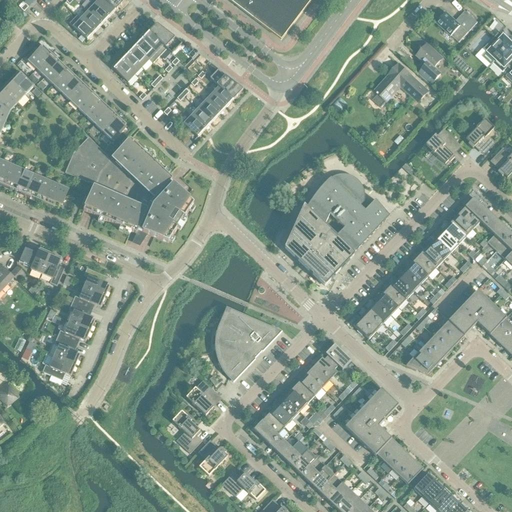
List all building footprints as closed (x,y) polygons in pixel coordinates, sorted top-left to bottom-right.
[(101,0),(99,0),(94,6),(108,20),(115,12),(101,0)] [(101,0),(115,12),(125,2),(122,0),(101,0)] [(225,0),(280,41),(311,0),(225,0)] [(90,3),(83,10),(87,13),(101,27),(108,20),(94,6),(90,3)] [(459,44),(477,24),(465,12),(459,18),(460,19),(456,24),(446,15),(437,25),(451,38),(451,37),(459,44)] [(87,13),(80,21),(94,34),(101,27),(87,13)] [(76,17),(69,25),(87,42),(94,34),(80,21),(76,17)] [(148,34),(166,51),(171,55),(181,45),(169,36),(169,37),(163,32),(163,31),(156,26),(148,34)] [(488,50),(481,58),(491,67),(493,65),(493,64),(496,61),(511,45),(506,40),(505,41),(498,35),(489,27),(486,30),(495,38),(495,39),(486,48),(488,50)] [(148,34),(141,41),(159,58),(166,51),(148,34)] [(141,41),(134,48),(149,62),(152,65),(159,58),(141,41)] [(496,61),(493,64),(503,74),(506,70),(507,69),(510,71),(511,67),(511,45),(496,61)] [(442,75),(434,68),(442,60),(427,46),(416,57),(426,66),(418,75),(431,87),(442,75)] [(36,71),(51,56),(42,47),(36,54),(34,52),(25,61),(36,71)] [(149,62),(134,48),(127,55),(142,69),(149,62)] [(142,69),(127,55),(120,63),(135,76),(142,69)] [(51,56),(36,71),(45,79),(59,64),(51,56)] [(135,76),(120,63),(113,71),(127,84),(135,76)] [(59,64),(45,79),(53,87),(68,72),(59,64)] [(380,109),(400,88),(414,101),(424,90),(409,77),(409,76),(398,66),(374,93),(377,96),(372,102),(380,109)] [(76,80),(68,72),(53,87),(62,95),(76,80)] [(218,88),(232,102),(242,91),(235,86),(234,86),(228,82),(228,81),(217,72),(209,80),(218,88)] [(9,82),(24,97),(33,88),(17,73),(9,82)] [(76,80),(62,95),(70,103),(85,88),(76,80)] [(24,97),(9,82),(0,92),(16,106),(24,97)] [(85,88),(70,103),(79,111),(93,96),(85,88)] [(218,88),(211,96),(225,109),(232,102),(218,88)] [(16,106),(0,92),(0,91),(0,106),(10,113),(16,106)] [(511,97),(509,95),(502,103),(506,107),(511,100),(511,97)] [(93,96),(79,111),(87,119),(102,104),(93,96)] [(225,109),(211,96),(204,103),(218,116),(225,109)] [(204,103),(197,110),(211,124),(218,116),(204,103)] [(110,112),(102,104),(87,119),(96,127),(110,112)] [(10,113),(0,106),(0,118),(6,121),(10,113)] [(197,110),(190,118),(204,131),(211,124),(197,110)] [(119,120),(110,112),(96,127),(104,135),(119,120)] [(204,131),(190,118),(183,125),(197,139),(204,131)] [(126,126),(119,120),(104,135),(111,142),(111,141),(113,143),(125,131),(123,129),(126,126)] [(484,153),(485,154),(495,143),(495,142),(493,144),(487,137),(493,130),(487,124),(484,121),(478,127),(478,126),(475,129),(476,129),(465,140),(469,144),(467,145),(472,150),(473,148),(474,147),(482,155),(484,153)] [(449,163),(454,159),(452,157),(451,156),(451,157),(449,155),(457,146),(458,147),(442,131),(441,131),(442,132),(436,139),(434,137),(428,144),(425,147),(431,152),(430,153),(433,155),(444,165),(448,162),(449,163)] [(94,186),(82,212),(136,235),(145,239),(147,236),(167,245),(168,244),(167,243),(171,238),(172,238),(177,229),(176,229),(183,220),(188,213),(188,212),(191,207),(192,208),(193,206),(169,184),(172,181),(129,141),(110,162),(88,141),(78,151),(91,164),(94,166),(91,170),(89,168),(71,160),(66,174),(94,186)] [(497,173),(501,178),(503,176),(506,179),(511,173),(511,154),(508,158),(501,152),(503,150),(503,149),(491,161),(492,162),(492,161),(501,169),(499,171),(498,172),(497,173)] [(1,163),(0,165),(0,185),(4,187),(12,167),(1,163)] [(410,177),(414,173),(405,165),(401,169),(410,177)] [(12,167),(4,187),(15,192),(23,172),(12,167)] [(34,177),(23,172),(15,192),(26,196),(34,177)] [(303,207),(284,250),(324,289),(355,256),(353,255),(389,217),(374,201),(370,206),(364,202),(364,197),(363,191),(361,186),(357,182),(353,178),(348,176),(342,176),(337,176),(332,178),(327,181),(321,189),(316,194),(312,200),(308,206),(306,210),(303,207)] [(34,177),(26,196),(37,201),(45,182),(34,177)] [(56,186),(45,182),(37,201),(48,206),(56,186)] [(65,190),(56,186),(48,206),(57,210),(59,206),(61,207),(68,192),(65,191),(65,190)] [(489,233),(498,223),(473,199),(464,209),(479,223),(489,233)] [(464,209),(457,216),(472,231),(479,223),(464,209)] [(457,216),(449,224),(465,239),(472,231),(457,216)] [(498,223),(489,233),(493,237),(486,244),(496,253),(511,236),(498,223)] [(449,224),(442,232),(457,247),(465,239),(449,224)] [(442,232),(435,240),(450,254),(457,247),(442,232)] [(145,239),(136,235),(132,245),(139,248),(145,239)] [(511,236),(496,253),(504,261),(511,253),(511,236)] [(450,254),(435,240),(427,248),(442,262),(450,254)] [(427,248),(420,256),(435,270),(442,262),(427,248)] [(24,250),(19,262),(31,268),(30,271),(41,276),(50,255),(39,250),(37,256),(24,250)] [(50,255),(41,276),(51,280),(49,285),(56,288),(65,268),(59,265),(61,259),(50,255)] [(435,270),(420,256),(412,264),(427,278),(435,270)] [(482,258),(477,264),(481,268),(487,262),(482,258)] [(427,278),(412,264),(405,272),(420,286),(427,278)] [(17,267),(9,275),(0,266),(0,293),(13,279),(18,283),(25,275),(17,267)] [(490,268),(486,272),(490,276),(494,272),(490,268)] [(83,289),(104,299),(109,288),(104,285),(106,279),(86,270),(83,277),(88,279),(83,289)] [(420,286),(405,272),(397,279),(412,294),(420,286)] [(499,285),(503,280),(498,276),(494,280),(499,285)] [(397,279),(390,287),(405,302),(412,294),(397,279)] [(507,284),(503,280),(499,285),(503,289),(507,284)] [(405,302),(390,287),(382,295),(397,310),(405,302)] [(104,299),(83,289),(79,300),(74,298),(71,305),(91,313),(94,307),(100,309),(104,299)] [(476,292),(448,322),(464,337),(476,325),(489,337),(504,321),(505,320),(476,292)] [(397,310),(382,295),(375,303),(390,317),(397,310)] [(390,317),(375,303),(367,311),(383,325),(390,317)] [(91,313),(71,305),(68,311),(73,313),(68,324),(90,333),(94,322),(89,320),(91,313)] [(215,339),(214,348),(216,357),(219,366),(223,374),(227,379),(228,380),(233,384),(238,379),(254,361),(260,353),(262,353),(281,334),(277,332),(269,328),(255,322),(256,322),(244,316),(243,317),(241,316),(226,310),(225,312),(224,313),(217,329),(215,339)] [(383,325),(367,311),(360,319),(375,333),(383,325)] [(375,333),(360,319),(352,327),(357,332),(356,332),(361,337),(362,336),(367,341),(375,333)] [(511,328),(504,321),(489,337),(497,344),(511,328)] [(464,337),(448,322),(441,330),(457,345),(464,337)] [(90,333),(68,324),(64,334),(59,332),(57,339),(77,348),(79,341),(85,344),(90,333)] [(511,343),(511,328),(497,344),(504,352),(511,343)] [(457,345),(441,330),(433,338),(449,353),(457,345)] [(433,338),(425,346),(441,361),(449,353),(433,338)] [(77,348),(57,339),(54,346),(58,348),(54,358),(75,367),(79,356),(74,354),(77,348)] [(327,358),(323,361),(334,371),(337,367),(342,371),(350,362),(333,346),(325,356),(327,358)] [(441,361),(425,346),(418,354),(434,369),(441,361)] [(434,369),(418,354),(405,367),(427,377),(434,369)] [(75,367),(54,358),(49,369),(45,367),(41,374),(62,382),(64,376),(70,378),(75,367)] [(334,371),(323,361),(321,359),(313,368),(328,382),(337,374),(334,371)] [(313,368),(306,376),(321,390),(328,382),(313,368)] [(321,390),(306,376),(298,383),(314,398),(321,390)] [(218,384),(213,378),(209,380),(213,387),(218,384)] [(350,379),(346,383),(349,387),(353,390),(357,386),(353,382),(350,379)] [(314,398),(298,383),(291,391),(306,406),(314,398)] [(9,385),(6,387),(0,391),(0,402),(5,409),(19,399),(9,385)] [(219,399),(207,387),(207,388),(208,389),(203,395),(196,388),(185,399),(191,405),(194,408),(205,418),(208,414),(210,415),(214,411),(212,409),(213,409),(210,407),(218,399),(219,400),(219,399)] [(291,391),(284,399),(299,413),(306,406),(291,391)] [(373,456),(389,439),(378,428),(397,407),(380,391),(344,429),(373,456)] [(299,413),(284,399),(276,407),(291,421),(299,413)] [(291,421),(276,407),(269,415),(284,429),(291,421)] [(191,422),(181,413),(172,423),(178,428),(177,428),(180,431),(184,435),(176,443),(189,455),(189,456),(202,442),(201,442),(197,439),(201,434),(199,433),(189,424),(191,422)] [(284,429),(269,415),(262,422),(277,437),(284,429)] [(277,437),(262,422),(261,422),(252,431),(278,455),(287,446),(277,437)] [(299,443),(303,439),(295,431),(291,436),(299,443)] [(389,439),(373,456),(375,458),(376,457),(383,464),(399,448),(389,439)] [(326,449),(330,444),(326,440),(322,445),(326,449)] [(223,455),(224,453),(220,449),(218,451),(218,450),(216,453),(208,445),(208,444),(197,456),(197,457),(199,455),(205,462),(199,469),(208,478),(214,472),(217,470),(216,469),(227,458),(223,455)] [(287,446),(278,455),(291,468),(307,451),(299,444),(292,451),(287,446)] [(330,444),(326,449),(330,453),(335,449),(330,444)] [(407,455),(399,448),(383,464),(391,471),(407,455)] [(307,451),(291,468),(300,476),(316,460),(307,451)] [(414,463),(407,455),(391,471),(399,479),(414,463)] [(343,465),(348,461),(343,457),(339,461),(343,465)] [(316,460),(300,476),(309,485),(324,468),(316,460)] [(352,465),(348,461),(343,465),(348,470),(352,465)] [(414,463),(399,479),(407,486),(422,470),(414,463)] [(333,476),(324,468),(309,485),(317,493),(333,476)] [(255,502),(265,492),(255,483),(253,484),(244,475),(242,474),(238,478),(234,474),(234,473),(221,486),(222,487),(222,486),(235,498),(243,490),(247,494),(249,497),(249,496),(255,502)] [(361,482),(365,478),(361,473),(357,478),(361,482)] [(427,475),(412,490),(413,490),(421,498),(435,483),(427,475)] [(342,484),(333,476),(317,493),(326,501),(342,484)] [(369,482),(365,478),(361,482),(365,486),(369,482)] [(435,483),(421,498),(428,505),(443,490),(435,483)] [(342,484),(326,501),(335,509),(351,493),(342,484)] [(378,498),(382,494),(378,490),(374,494),(378,498)] [(443,490),(428,505),(435,511),(437,511),(451,498),(443,490)] [(348,511),(359,501),(351,493),(335,509),(337,511),(348,511)] [(382,494),(378,498),(378,499),(382,503),(387,498),(382,494)] [(451,498),(437,511),(451,511),(459,505),(451,498)] [(359,501),(348,511),(365,511),(368,509),(359,501)]
